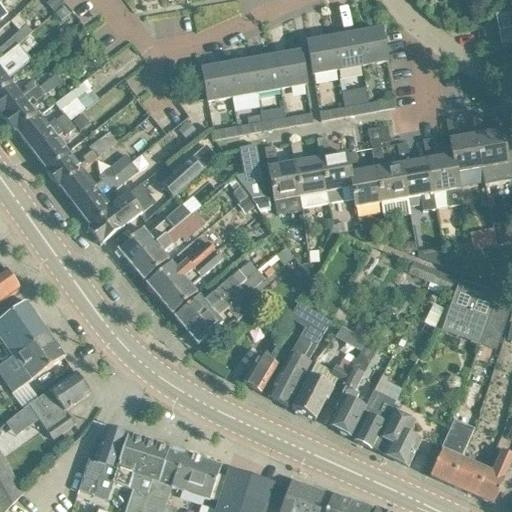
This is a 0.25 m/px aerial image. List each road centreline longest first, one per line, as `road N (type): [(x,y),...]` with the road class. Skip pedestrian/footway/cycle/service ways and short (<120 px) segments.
road 1 (tertiary): [(438,511),(204,404),(151,371),(109,329),(0,178)]
road 2 (residential): [(149,53),(200,43),(304,0)]
